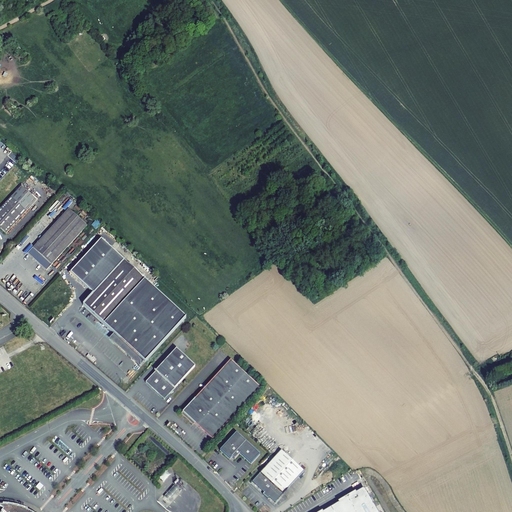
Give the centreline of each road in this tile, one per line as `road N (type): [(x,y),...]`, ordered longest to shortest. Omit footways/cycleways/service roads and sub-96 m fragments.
road 1 (track): [(511,461),(486,386),(266,94),(210,0)]
road 2 (residential): [(0,294),(244,511)]
